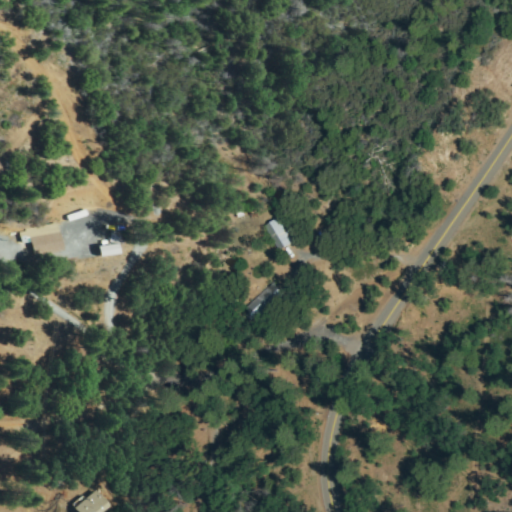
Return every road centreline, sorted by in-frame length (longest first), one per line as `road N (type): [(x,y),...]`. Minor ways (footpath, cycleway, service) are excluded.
road 1 (residential): [(386,330),(328,287),(128,230),(93,187),(57,110),(0,37)]
road 2 (secondary): [(342,511),(336,446),(354,396),(386,330),(511,146)]
road 3 (residential): [(0,425),(73,416),(246,359),(386,330)]
